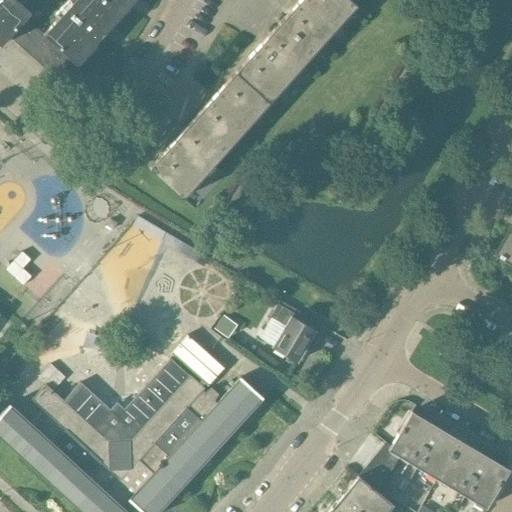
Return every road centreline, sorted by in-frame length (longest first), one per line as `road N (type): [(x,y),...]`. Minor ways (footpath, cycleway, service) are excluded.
road 1 (residential): [(182,0),(144,64),(87,128),(70,136),(47,131),(0,88)]
road 2 (residential): [(266,511),(380,359)]
road 3 (residential): [(426,277),(511,133)]
road 4 (residential): [(511,446),(380,359)]
